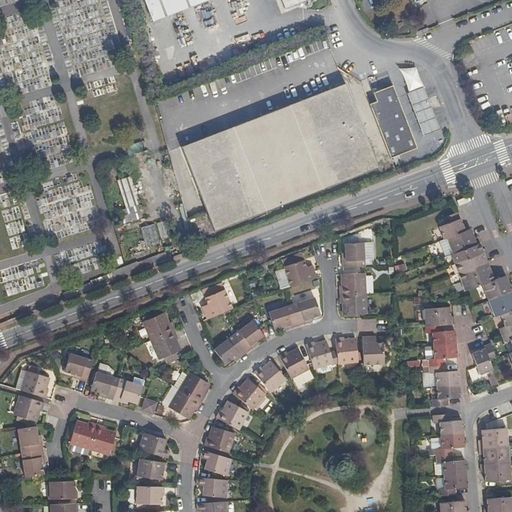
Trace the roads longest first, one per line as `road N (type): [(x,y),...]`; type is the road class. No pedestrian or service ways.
road 1 (secondary): [(478,158),(0,341)]
road 2 (residential): [(57,457),(71,396),(199,435)]
road 3 (residential): [(478,511),(471,407),(511,391)]
road 4 (unclassified): [(478,158),(432,39)]
road 5 (residential): [(336,324),(279,341),(227,379)]
